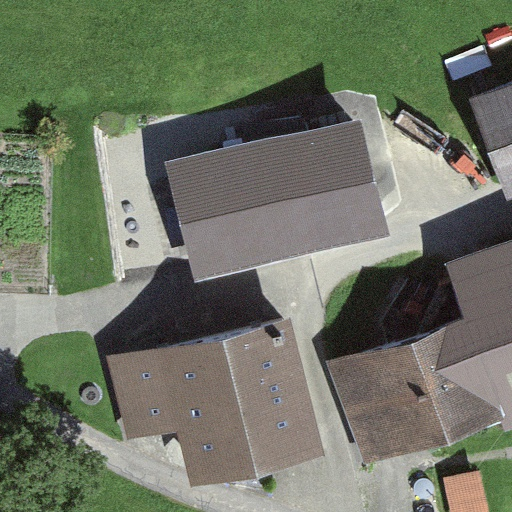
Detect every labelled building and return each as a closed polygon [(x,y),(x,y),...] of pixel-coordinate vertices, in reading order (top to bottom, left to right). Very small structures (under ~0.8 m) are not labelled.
[(511,96),(479,108),(508,189),(511,187),(511,96)] [(366,128),(177,172),(200,268),(388,224),(366,128)] [(469,314),(330,363),(361,451),(511,398),(511,256),(456,277),(469,314)] [(292,314),(109,353),(124,424),(184,411),(196,467),(319,441),(292,314)] [(487,451),(447,463),(460,511),(470,511),(502,503),(487,451)]
